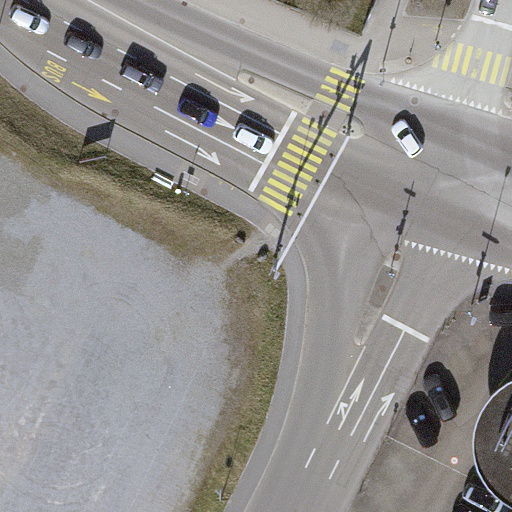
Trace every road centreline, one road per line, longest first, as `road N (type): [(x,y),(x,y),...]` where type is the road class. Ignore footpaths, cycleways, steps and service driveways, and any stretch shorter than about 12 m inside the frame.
road 1 (secondary): [(61,0),(447,185)]
road 2 (residential): [(447,185),(289,511)]
